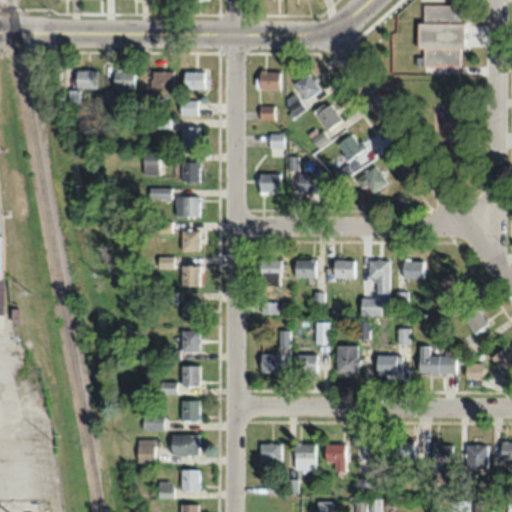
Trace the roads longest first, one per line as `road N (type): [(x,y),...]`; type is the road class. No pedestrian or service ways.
road 1 (residential): [(232,511),(234,0)]
road 2 (secondary): [(0,29),(333,31)]
road 3 (residential): [(511,290),(333,31)]
road 4 (residential): [(234,404),(511,404)]
road 5 (residential): [(495,267),(496,0)]
road 6 (residential): [(236,229),(470,232)]
